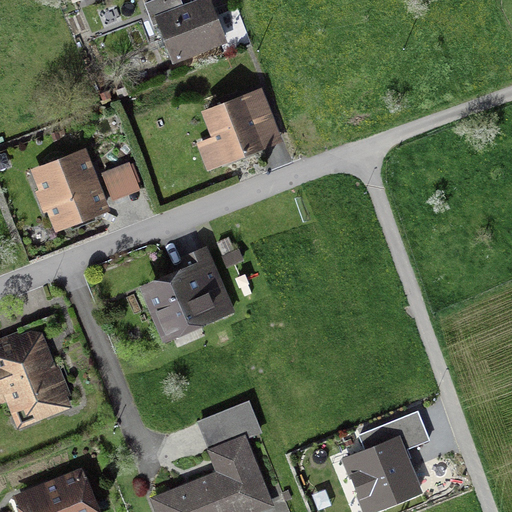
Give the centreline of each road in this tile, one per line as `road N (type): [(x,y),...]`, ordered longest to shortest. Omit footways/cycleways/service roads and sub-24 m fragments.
road 1 (residential): [(511,96),(0,287)]
road 2 (track): [(488,511),(362,152)]
